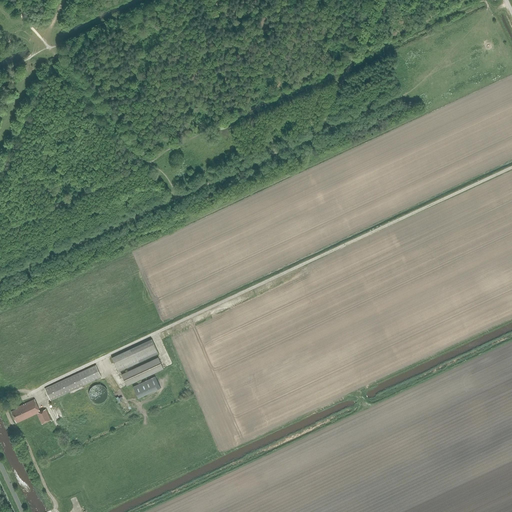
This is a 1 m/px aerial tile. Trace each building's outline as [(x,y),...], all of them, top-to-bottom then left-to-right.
[(158,353),(152,339),(112,358),(119,372),(158,353)] [(164,369),(158,357),(121,374),(127,386),(164,369)] [(95,365),(44,388),(50,401),(101,377),(95,365)] [(160,388),(155,376),(133,386),(138,398),(160,388)] [(16,407),(17,409),(11,411),(16,423),(20,421),(22,420),(37,413),(40,420),(42,424),(50,420),(45,409),(40,412),(34,399),(16,407)]
